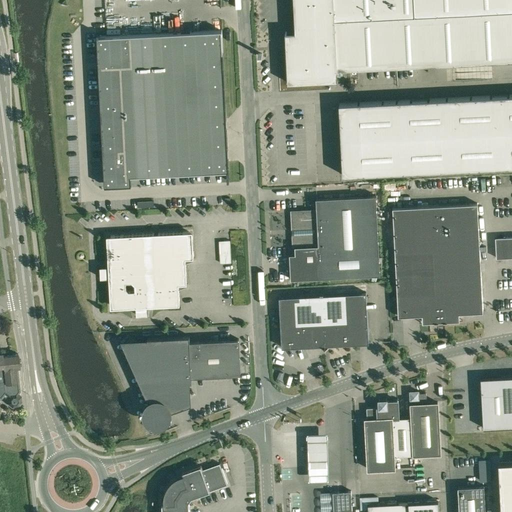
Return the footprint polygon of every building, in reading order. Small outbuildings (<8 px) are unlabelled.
[(511,61),(511,0),(293,0),(295,31),(285,32),(288,82),(338,80),(337,70),(511,61)] [(221,171),(229,170),(228,161),(226,119),(222,30),(106,35),(97,36),(104,177),(105,186),(131,184),(131,175),(221,171)] [(511,166),(511,94),(339,103),(343,175),(511,166)] [(380,274),(376,195),(316,198),(317,211),(293,212),(295,253),(289,254),(291,279),(380,274)] [(459,320),(459,313),(483,311),(477,203),(393,207),(398,316),(422,315),(422,322),(459,320)] [(111,235),(107,239),(109,266),(100,266),(101,278),(109,277),(111,304),(114,307),(136,306),(136,315),(148,314),(147,305),(176,304),(180,300),(179,283),(187,283),(185,257),(194,257),(192,235),(188,231),(111,235)] [(511,256),(511,236),(495,237),(496,258),(511,256)] [(231,262),(230,240),(219,241),(220,263),(231,262)] [(323,294),(325,345),(356,344),(356,343),(369,342),(366,292),(323,294)] [(325,345),(323,294),(279,296),(282,347),(294,346),(294,347),(325,345)] [(166,408),(167,412),(172,411),(171,407),(188,401),(187,381),(192,381),(192,376),(240,374),(239,339),(190,341),(190,335),(148,338),(148,341),(126,342),(152,399),(149,401),(151,405),(155,403),(156,403),(160,403),(163,404),(165,406),(166,408)] [(0,397),(1,397),(4,394),(7,396),(6,397),(7,403),(12,407),(18,406),(21,401),(21,395),(18,393),(20,391),(17,367),(19,367),(18,354),(2,355),(2,353),(0,352),(0,397)] [(483,428),(511,426),(511,375),(481,378),(483,428)] [(411,404),(412,416),(414,454),(440,452),(438,402),(427,402),(426,392),(418,393),(418,398),(410,398),(410,404),(411,404)] [(367,418),(365,418),(368,469),(395,467),(394,455),(414,454),(412,416),(399,417),(398,400),(387,401),(387,399),(379,399),(379,406),(377,406),(366,407),(367,418)] [(501,511),(511,511),(511,461),(499,463),(501,511)] [(166,502),(162,502),(162,511),(189,511),(189,501),(192,497),(227,484),(220,463),(202,469),(201,465),(182,472),(183,475),(177,479),(171,483),(168,488),(166,494),(166,502)] [(485,511),(484,485),(458,486),(459,511),(485,511)] [(333,491),(333,511),(352,511),(351,490),(343,491),(333,491)] [(409,502),(409,511),(439,511),(439,500),(409,502)] [(409,511),(409,502),(368,504),(368,511),(409,511)]
